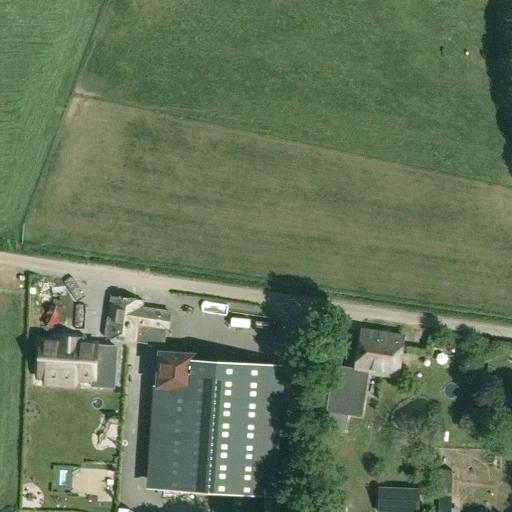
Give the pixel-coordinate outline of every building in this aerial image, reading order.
[(136,334),(135,327),(165,326),(165,315),(153,316),(153,297),(107,297),(107,335),(136,334)] [(371,378),(401,385),(407,337),(363,329),(355,370),(329,365),(327,376),(332,377),(326,417),(364,422),(371,378)] [(93,393),(117,394),(121,351),(101,349),(97,341),(39,339),(37,379),(45,379),(46,392),(78,394),(78,386),(92,385),(93,393)] [(199,362),(160,358),(159,396),(191,398),(193,371),(200,373),(199,362)] [(432,360),(408,358),(406,368),(430,371),(432,360)] [(154,396),(148,496),(211,508),(282,501),(292,373),(218,375),(200,373),(193,371),(191,398),(159,396),(154,396)] [(398,417),(418,419),(419,407),(399,406),(398,417)] [(449,444),(476,444),(476,430),(449,430),(449,444)] [(366,461),(367,432),(350,432),(350,461),(366,461)] [(439,495),(452,496),(452,470),(439,469),(439,495)] [(353,495),(367,495),(367,482),(353,481),(353,495)]
